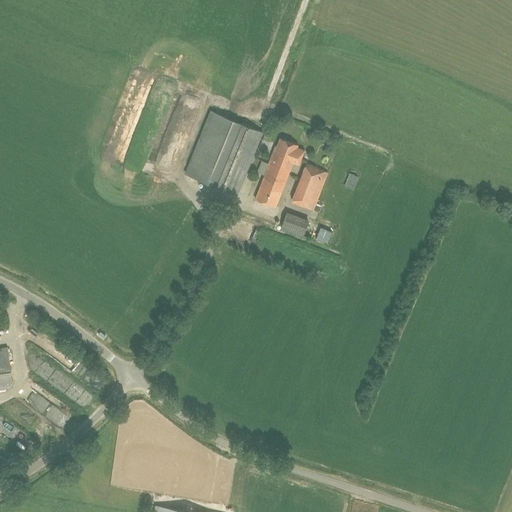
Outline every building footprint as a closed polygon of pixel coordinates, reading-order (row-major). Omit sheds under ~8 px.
[(262,131),(237,121),(211,110),(185,173),(212,184),(237,194),(262,131)] [(278,146),(277,146),(255,199),(275,207),(293,162),(299,165),(305,150),(297,147),(298,145),(281,138),(278,146)] [(307,164),(292,201),(314,209),(328,172),(307,164)] [(307,221),(310,215),(300,211),(298,218),(307,221)] [(286,214),(281,224),(303,234),(308,223),(286,214)] [(314,230),(312,234),(327,240),(328,235),(314,230)] [(0,388),(11,387),(10,381),(13,381),(8,346),(0,347),(0,388)] [(73,379),(64,389),(86,409),(95,399),(73,379)]
